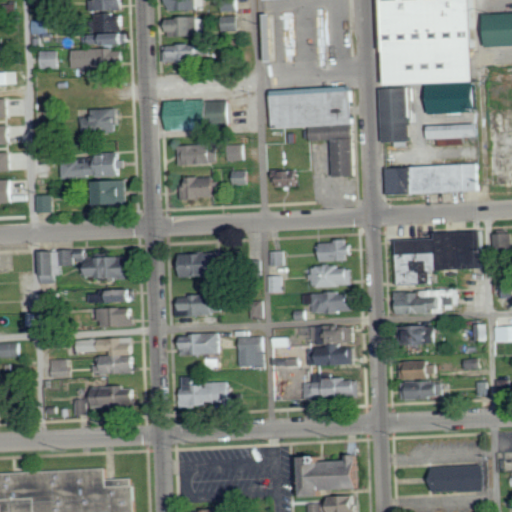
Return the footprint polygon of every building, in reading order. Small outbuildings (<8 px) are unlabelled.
[(109,32),(128,31),(127,13),(128,13),(127,0),(94,0),(96,21),(109,21),(109,32)] [(172,0),(173,11),(200,10),(200,0),(172,0)] [(387,84),(383,0),(471,0),(475,80),(428,82),(387,84)] [(511,10),(485,12),(488,45),(511,43),(511,10)] [(281,14),(273,14),(274,62),(283,61),(281,14)] [(208,36),(207,17),(170,18),(170,37),(208,36)] [(51,33),(50,20),(35,21),(36,34),(51,33)] [(105,46),(132,44),(132,33),(105,34),(105,46)] [(204,44),(167,46),(167,63),(205,62),(204,44)] [(77,68),(130,67),(129,49),(77,50),(77,68)] [(63,68),(62,51),(45,51),(45,69),(63,68)] [(430,113),(428,82),(475,80),(476,111),(430,113)] [(380,88),(384,141),(410,139),(407,87),(380,88)] [(338,141),(339,177),(360,176),(359,88),(274,90),(274,128),(315,128),(315,141),(338,141)] [(13,99),(0,98),(0,117),(14,117),(13,99)] [(174,129),(235,127),(234,99),(173,102),(174,129)] [(123,109),(90,110),(90,131),(123,130),(123,109)] [(429,125),(429,138),(477,136),(477,123),(429,125)] [(14,125),(0,125),(0,144),(15,144),(14,125)] [(220,144),(182,146),(183,166),(221,164),(220,144)] [(232,161),(247,160),(246,145),(231,145),(232,161)] [(15,152),(0,152),(0,168),(0,171),(16,171),(15,152)] [(67,178),(128,176),(127,153),(96,154),(97,159),(66,160),(67,178)] [(386,166),(388,193),(479,188),(478,160),(386,166)] [(511,182),(511,161),(503,160),(503,167),(493,167),(493,182),(511,182)] [(251,170),(234,171),(235,185),(252,184),(251,170)] [(277,186),(304,187),(304,171),(277,170),(277,186)] [(220,176),(186,177),(187,199),(221,198),(220,176)] [(0,180),(0,203),(17,203),(17,181),(0,180)] [(131,204),(131,181),(93,182),(93,195),(82,195),(82,205),(131,204)] [(57,195),(41,195),(42,213),(58,212),(57,195)] [(398,283),(396,239),(435,238),(435,232),(481,229),(484,268),(437,269),(437,281),(398,283)] [(493,232),(494,249),(511,248),(511,232),(493,232)] [(326,260),(356,259),(355,248),(351,248),(351,239),(325,240),(326,260)] [(46,282),(67,282),(66,265),(78,264),(78,248),(45,249),(46,282)] [(274,264),(288,263),(287,250),(274,251),(274,264)] [(184,275),(226,274),(225,251),(183,253),(184,275)] [(314,266),(314,286),(357,284),(356,264),(314,266)] [(511,286),(511,296),(502,297),(501,287),(511,286)] [(139,288),(94,290),(95,302),(140,300),(139,288)] [(395,290),(395,301),(398,302),(397,313),(428,312),(428,308),(441,307),(440,303),(459,303),(458,289),(395,290)] [(317,311),(358,311),(358,292),(310,292),(310,303),(317,303),(317,311)] [(184,314),(229,312),(228,293),(183,295),(184,314)] [(255,317),(267,317),(267,302),(255,301),(255,317)] [(140,325),(139,306),(100,307),(101,320),(107,320),(107,326),(140,325)] [(474,323),(474,340),(485,340),(485,323),(474,323)] [(359,342),(359,324),(318,325),(318,342),(359,342)] [(399,325),(399,344),(432,343),(432,324),(399,325)] [(511,324),(496,325),(497,341),(511,340),(511,324)] [(225,332),(185,334),(186,354),(226,353),(225,332)] [(267,335),(244,336),(245,365),(268,365),(267,335)] [(140,372),(138,336),(81,338),(81,352),(102,352),(103,365),(97,365),(98,373),(140,372)] [(294,336),(277,336),(277,346),(294,347),(294,336)] [(23,342),(0,342),(0,357),(24,357),(23,342)] [(359,343),(320,344),(320,354),(316,354),(316,364),(359,363),(359,343)] [(464,352),(464,363),(480,363),(480,351),(464,352)] [(278,400),(308,399),(308,382),(303,382),(303,392),(297,392),(297,386),(296,386),(296,378),(292,378),(292,368),(303,368),(303,357),(277,358),(278,400)] [(55,359),(55,376),(73,376),(72,358),(55,359)] [(400,359),(435,358),(436,376),(400,377),(400,359)] [(309,398),(363,395),(362,377),(336,378),(336,375),(308,377),(309,398)] [(198,383),(198,376),(188,376),(190,405),(226,403),(227,410),(237,410),(237,396),(233,396),(232,381),(198,383)] [(401,381),(401,399),(442,397),(441,379),(401,381)] [(497,379),(498,393),(511,392),(510,379),(497,379)] [(478,380),(479,394),(488,394),(487,380),(478,380)] [(81,414),(92,413),(92,405),(141,403),(140,385),(96,387),(96,396),(80,397),(81,414)] [(305,497),(324,497),(324,490),(361,489),(359,455),(354,455),(349,455),(349,461),(323,462),(323,458),(304,458),(305,497)] [(493,489),(492,464),(439,465),(440,491),(493,489)] [(0,511),(137,511),(136,486),(134,486),(134,479),(110,480),(109,469),(0,473),(0,511)] [(311,504),(311,511),(325,511),(325,510),(332,509),(332,511),(359,511),(359,506),(356,507),(356,496),(331,497),(331,504),(311,504)]
